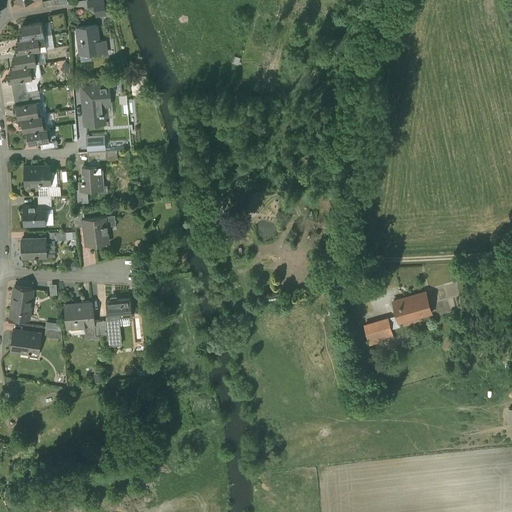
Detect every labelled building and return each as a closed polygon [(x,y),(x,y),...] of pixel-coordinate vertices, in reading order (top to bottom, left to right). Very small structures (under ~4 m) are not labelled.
[(102,0),(88,0),(89,8),(95,7),(96,12),(99,11),(100,15),(105,14),(102,0)] [(42,22),(21,25),(22,31),(20,31),(19,31),(21,39),(44,35),(42,22)] [(97,24),(77,27),(78,37),(81,37),(83,53),(90,52),(99,51),(100,51),(99,40),(97,24)] [(21,39),(18,40),(19,45),(16,46),(16,45),(17,53),(34,50),(46,48),(44,35),(21,39)] [(83,53),(81,37),(78,37),(81,60),(91,58),(90,52),(83,53)] [(105,39),(99,40),(100,51),(99,51),(99,53),(107,52),(105,39)] [(17,53),(14,54),(15,60),(13,60),(12,60),(13,68),(30,65),(36,64),(34,50),(17,53)] [(13,68),(10,68),(11,74),(9,74),(8,74),(9,82),(11,82),(25,79),(32,78),(30,65),(13,68)] [(25,79),(11,82),(12,88),(26,85),(25,79)] [(105,84),(83,86),(83,87),(84,87),(84,94),(87,94),(87,100),(85,100),(84,102),(84,103),(85,121),(96,120),(96,114),(103,114),(104,114),(104,112),(103,112),(102,103),(108,103),(107,93),(105,93),(105,84)] [(26,85),(12,88),(13,94),(27,91),(26,85)] [(15,105),(13,106),(15,113),(18,113),(19,118),(39,115),(36,102),(41,102),(39,90),(27,92),(28,97),(29,103),(15,105)] [(27,91),(13,94),(14,99),(28,97),(27,92),(27,91)] [(28,97),(14,99),(15,105),(29,103),(28,97)] [(108,103),(102,103),(103,112),(104,112),(104,114),(103,114),(103,116),(113,115),(111,102),(108,103)] [(50,113),(42,114),(44,128),(47,127),(52,126),(50,113)] [(39,115),(19,118),(20,126),(21,126),(23,125),(24,131),(44,128),(42,114),(39,115)] [(44,128),(24,131),(25,139),(26,139),(28,138),(29,144),(40,142),(49,140),(47,127),(44,128)] [(86,134),(87,142),(105,141),(104,133),(86,134)] [(57,139),(49,140),(40,142),(42,149),(58,146),(57,139)] [(105,141),(106,150),(125,148),(124,139),(105,141)] [(105,141),(87,142),(88,151),(106,150),(105,141)] [(106,150),(88,151),(88,159),(106,158),(106,150)] [(101,164),(83,166),(84,180),(80,180),(80,188),(80,189),(87,189),(96,188),(96,185),(102,184),(101,164)] [(47,166),(28,167),(28,166),(24,166),(25,184),(39,184),(39,186),(41,186),(41,181),(47,181),(47,171),(48,171),(48,165),(47,165),(47,166)] [(48,171),(47,171),(47,181),(48,187),(58,186),(57,170),(48,171)] [(107,184),(102,184),(96,185),(96,188),(96,192),(108,191),(107,184)] [(87,189),(80,189),(80,188),(77,189),(78,202),(88,201),(87,189)] [(262,193),(248,188),(242,203),(256,209),(262,193)] [(318,194),(318,207),(336,206),(336,193),(318,194)] [(51,195),(38,196),(38,205),(45,204),(45,208),(51,208),(51,195)] [(38,205),(23,206),(23,225),(45,224),(45,208),(45,204),(38,205)] [(83,211),(73,212),(75,226),(84,225),(84,217),(83,211)] [(84,217),(84,225),(86,225),(88,233),(85,233),(87,245),(87,244),(87,242),(94,241),(94,244),(95,244),(94,241),(106,239),(107,242),(105,225),(108,225),(107,215),(115,214),(115,213),(84,217)] [(107,215),(108,225),(116,224),(115,214),(107,215)] [(75,230),(65,231),(66,239),(76,238),(75,230)] [(66,239),(65,231),(49,231),(50,239),(54,239),(66,239)] [(46,238),(21,239),(22,257),(34,256),(35,259),(37,259),(36,256),(46,256),(46,239),(46,238)] [(46,239),(46,256),(55,256),(54,239),(50,239),(46,239)] [(291,267),(303,265),(302,253),(290,254),(291,267)] [(335,286),(347,284),(343,267),(331,269),(335,286)] [(33,288),(14,286),(10,317),(29,319),(33,288)] [(425,291),(393,300),(399,321),(431,312),(425,291)] [(111,298),(106,299),(107,314),(108,317),(119,316),(132,314),(130,296),(117,298),(111,298)] [(82,305),(66,306),(65,304),(64,304),(67,327),(85,325),(86,335),(96,334),(94,320),(92,301),(82,302),(82,305)] [(119,316),(108,317),(107,314),(106,315),(106,318),(108,333),(109,344),(122,343),(119,316)] [(388,317),(365,324),(370,343),(393,337),(388,317)] [(46,321),(46,328),(61,330),(61,323),(46,321)] [(61,330),(46,328),(44,336),(62,338),(61,330)] [(41,333),(13,329),(11,350),(29,352),(28,355),(30,355),(31,349),(39,350),(41,333)]
